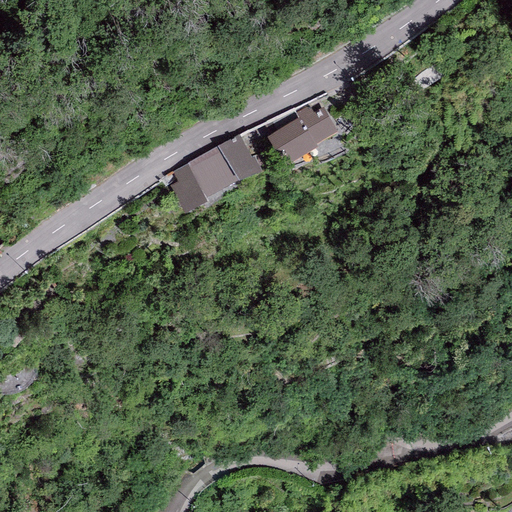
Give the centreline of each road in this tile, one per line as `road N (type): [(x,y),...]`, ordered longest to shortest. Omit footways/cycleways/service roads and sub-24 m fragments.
road 1 (residential): [(0,270),(160,158),(355,58),(436,0)]
road 2 (residential): [(511,417),(453,441),(348,462),(248,459),(198,482),(177,511)]
